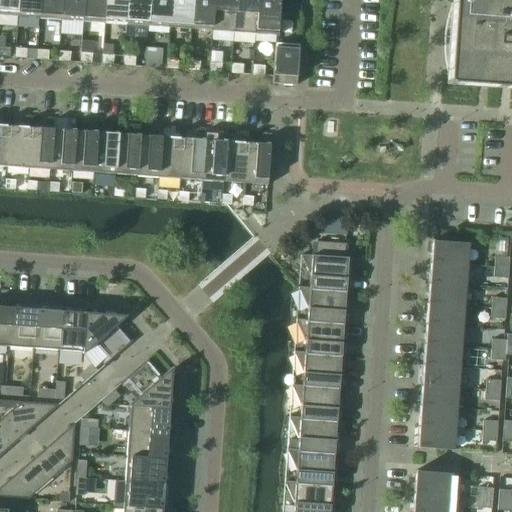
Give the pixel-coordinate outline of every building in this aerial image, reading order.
[(0,0),(0,16),(16,18),(17,0),(0,0)] [(38,19),(39,0),(17,0),(16,18),(38,19)] [(60,21),(61,0),(39,0),(38,19),(60,21)] [(82,22),(83,0),(61,0),(60,21),(82,22)] [(103,24),(104,0),(83,0),(82,22),(103,24)] [(125,25),(126,0),(104,0),(103,24),(125,25)] [(146,27),(148,0),(126,0),(125,25),(146,27)] [(168,28),(169,0),(148,0),(146,27),(168,28)] [(189,30),(191,0),(169,0),(168,28),(189,30)] [(211,31),(213,0),(191,0),(189,30),(211,31)] [(232,33),(234,0),(213,0),(211,31),(232,33)] [(254,34),(256,0),(234,0),(232,33),(254,34)] [(277,36),(279,4),(279,0),(256,0),(254,34),(277,36)] [(511,89),(511,0),(451,0),(446,85),(511,89)] [(299,16),(300,6),(288,5),(287,15),(299,16)] [(298,46),(275,44),(274,44),(271,85),(295,86),(298,46)] [(0,57),(1,58),(8,58),(9,49),(0,47),(0,57)] [(13,58),(18,59),(25,59),(26,50),(14,49),(13,58)] [(36,50),(35,59),(35,60),(47,61),(47,51),(36,50)] [(69,53),(58,52),(57,61),(69,62),(69,53)] [(79,63),(85,63),(90,64),(91,54),(79,53),(79,63)] [(100,65),(103,65),(112,65),(112,56),(101,55),(100,65)] [(122,66),(127,66),(133,67),(134,57),(122,57),(122,66)] [(143,68),(151,68),(155,68),(156,59),(144,58),(143,68)] [(165,69),(174,70),(177,70),(177,60),(166,60),(165,69)] [(187,71),(198,72),(199,62),(187,61),(187,71)] [(208,72),(220,73),(220,64),(209,63),(208,72)] [(230,74),(241,75),(242,65),(230,64),(230,74)] [(263,76),(263,67),(252,66),(251,75),(263,76)] [(0,167),(6,167),(9,127),(0,126),(0,167)] [(27,169),(30,128),(9,127),(6,167),(27,169)] [(49,171),(52,130),(30,128),(27,169),(49,171)] [(71,172),(74,131),(52,130),(49,171),(71,172)] [(92,174),(95,133),(74,131),(71,172),(92,174)] [(114,175),(117,135),(95,133),(92,174),(114,175)] [(136,177),(138,136),(117,135),(114,175),(136,177)] [(157,178),(160,138),(138,136),(136,177),(157,178)] [(179,180),(182,139),(160,138),(157,178),(179,180)] [(200,181),(203,141),(182,139),(179,180),(200,181)] [(222,183),(225,142),(203,141),(200,181),(222,183)] [(243,184),(246,144),(225,142),(222,183),(243,184)] [(266,186),(269,145),(246,144),(243,184),(266,186)] [(5,180),(4,189),(14,190),(14,181),(5,180)] [(26,182),(26,191),(35,192),(36,182),(26,182)] [(48,183),(48,192),(57,193),(58,184),(48,183)] [(70,185),(69,194),(79,195),(80,185),(70,185)] [(92,186),(91,196),(100,196),(101,187),(92,186)] [(113,188),(112,197),(122,198),(123,189),(113,188)] [(135,189),(134,199),(143,199),(144,190),(135,189)] [(156,191),(155,200),(165,201),(166,192),(156,191)] [(178,192),(177,202),(187,202),(187,193),(178,192)] [(199,194),(198,203),(208,204),(209,195),(199,194)] [(221,195),(220,205),(230,205),(230,196),(221,195)] [(242,197),(242,206),(251,207),(252,198),(242,197)] [(321,219),(320,233),(345,235),(346,220),(321,219)] [(429,263),(465,266),(467,245),(431,242),(431,241),(430,241),(429,263)] [(298,289),(345,292),(347,259),(344,258),(345,245),(314,242),(313,256),(300,255),(300,258),(309,277),(308,288),(298,287),(298,289)] [(493,268),(508,269),(508,259),(494,258),(493,268)] [(464,286),(465,266),(429,263),(427,283),(464,286)] [(507,279),(508,269),(493,268),(492,278),(507,279)] [(462,306),(464,286),(427,283),(426,304),(462,306)] [(342,324),(345,292),(298,289),(298,290),(307,310),(306,321),(296,320),(296,321),(342,324)] [(490,308),(505,309),(505,300),(491,298),(490,308)] [(461,327),(462,306),(426,304),(424,324),(461,327)] [(0,347),(7,348),(10,309),(0,307),(0,347)] [(504,320),(505,309),(490,308),(489,319),(504,320)] [(32,349),(35,310),(10,309),(7,348),(32,349)] [(57,351),(60,312),(35,310),(32,349),(57,351)] [(82,354),(85,314),(60,312),(57,351),(81,353),(82,354)] [(109,361),(131,342),(130,341),(129,342),(115,326),(126,317),(85,314),(82,354),(83,355),(94,345),(109,361)] [(340,357),(342,324),(296,321),(296,322),(304,342),(304,353),(294,352),(293,353),(340,357)] [(459,348),(461,327),(424,324),(423,345),(459,348)] [(505,345),(505,341),(491,340),(490,350),(505,351),(505,345)] [(458,368),(459,348),(423,345),(421,365),(458,368)] [(504,362),(505,351),(490,350),(489,361),(504,362)] [(338,389),(340,357),(293,353),(293,355),(302,374),(301,386),(291,385),(291,386),(338,389)] [(128,406),(168,409),(171,368),(160,378),(146,362),(147,361),(147,360),(125,379),(139,396),(127,406),(128,406)] [(83,383),(97,372),(96,371),(90,365),(78,376),(83,383)] [(456,388),(458,368),(421,365),(420,386),(456,388)] [(484,390),(499,391),(500,381),(485,380),(484,390)] [(53,399),(62,400),(63,383),(55,383),(54,391),(53,399)] [(335,422),(338,389),(291,386),(291,388),(300,407),(299,418),(289,417),(289,419),(335,422)] [(455,409),(456,388),(420,386),(419,406),(455,409)] [(4,387),(3,396),(21,397),(21,389),(4,387)] [(37,390),(36,398),(53,399),(54,391),(37,390)] [(100,401),(105,408),(118,397),(112,390),(113,390),(112,390),(99,401),(99,402),(100,401)] [(498,402),(499,391),(484,390),(483,401),(498,402)] [(0,455),(57,406),(57,405),(57,406),(19,403),(0,419),(0,455)] [(166,434),(168,409),(128,406),(129,408),(128,432),(166,434)] [(453,429),(455,409),(419,406),(417,427),(453,429)] [(79,428),(96,429),(96,421),(79,419),(79,428)] [(333,454),(335,422),(289,419),(289,420),(297,439),(297,450),(287,450),(286,451),(333,454)] [(481,431),(496,432),(497,422),(482,421),(481,431)] [(502,432),(511,432),(511,421),(503,421),(502,432)] [(0,498),(26,500),(70,462),(73,424),(0,487),(0,498)] [(452,451),(453,429),(417,427),(415,449),(416,449),(416,448),(452,451)] [(96,429),(79,428),(78,446),(86,446),(87,429),(96,430),(96,429)] [(495,443),(496,432),(481,431),(481,442),(495,443)] [(164,460),(166,434),(128,432),(126,457),(164,460)] [(511,442),(511,432),(502,432),(501,442),(511,442)] [(331,487),(333,454),(286,451),(286,452),(295,472),(294,483),(284,482),(284,483),(331,487)] [(163,485),(164,460),(126,457),(124,482),(163,485)] [(75,478),(84,479),(85,462),(77,461),(75,478)] [(450,475),(415,472),(414,471),(412,494),(449,497),(450,475)] [(82,496),(84,479),(75,478),(74,496),(82,496)] [(161,510),(163,485),(124,482),(122,507),(161,510)] [(328,511),(331,487),(284,483),(284,484),(293,504),(292,511),(328,511)] [(476,499),(491,500),(492,489),(477,488),(476,499)] [(497,501),(511,502),(511,496),(511,491),(498,491),(497,501)] [(58,497),(58,502),(68,503),(68,492),(64,492),(58,497)] [(447,511),(449,497),(412,494),(410,511),(447,511)] [(490,510),(491,500),(476,499),(475,508),(490,510)] [(507,511),(510,511),(511,502),(497,501),(496,511),(507,511)]
